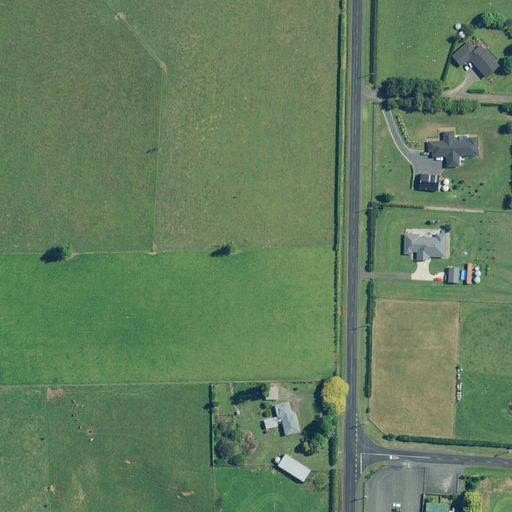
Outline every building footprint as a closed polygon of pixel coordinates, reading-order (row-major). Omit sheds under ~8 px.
[(477,49),(470,41),(453,57),(462,67),(470,60),(487,78),(502,64),(483,44),(477,49)] [(281,386),(267,386),(266,400),(280,400),(281,386)] [(276,406),(278,417),(265,420),(267,429),(284,426),(286,436),(302,432),(298,414),(294,415),(291,403),(276,406)] [(312,471),(287,454),(279,466),(305,483),(312,471)] [(442,511),(443,498),(425,497),(424,511),(442,511)]
